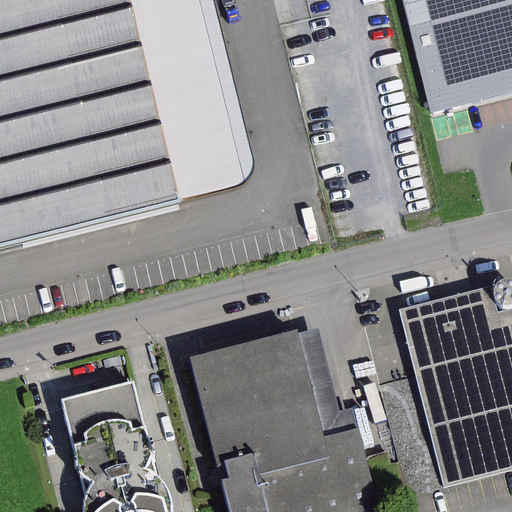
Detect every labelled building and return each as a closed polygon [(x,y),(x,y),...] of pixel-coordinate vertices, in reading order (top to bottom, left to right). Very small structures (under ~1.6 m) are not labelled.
[(0,0),(0,251),(258,187),(209,0),(0,0)] [(511,0),(401,0),(431,114),(511,93),(511,0)] [(305,186),(307,220),(322,220),(320,185),(305,186)] [(511,289),(400,317),(445,494),(511,475),(511,289)] [(385,511),(365,436),(331,445),(302,337),(189,367),(218,473),(230,469),(236,489),(224,492),(229,511),(385,511)] [(168,511),(136,386),(60,406),(87,511),(168,511)]
